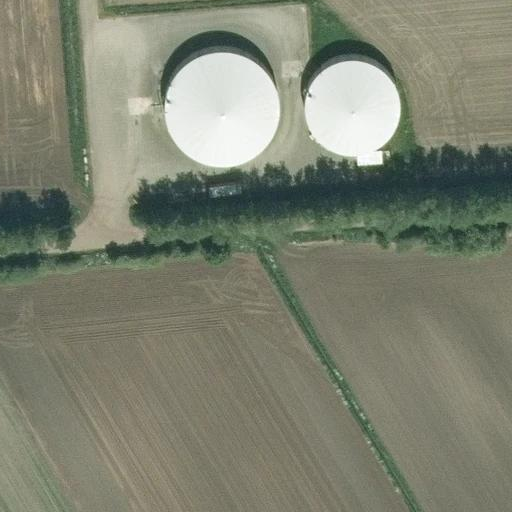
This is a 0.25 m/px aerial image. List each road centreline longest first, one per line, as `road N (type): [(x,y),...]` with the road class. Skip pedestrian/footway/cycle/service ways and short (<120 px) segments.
road 1 (track): [(511,208),(0,248)]
road 2 (unknown): [(101,240),(92,0)]
